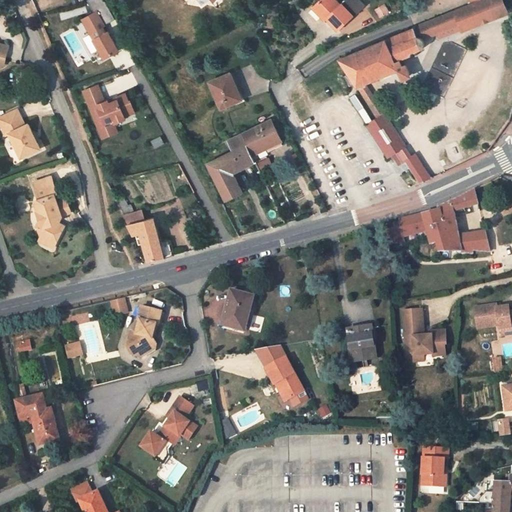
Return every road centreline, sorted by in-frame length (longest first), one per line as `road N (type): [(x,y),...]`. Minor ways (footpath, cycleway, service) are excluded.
road 1 (residential): [(185,265),(199,365),(121,393),(88,455),(0,497)]
road 2 (residential): [(16,0),(86,166),(106,285)]
road 3 (unknown): [(130,45),(247,248)]
road 4 (tertiary): [(511,162),(337,222)]
road 5 (unknown): [(402,202),(370,142),(360,138),(338,150),(338,160),(368,213)]
road 6 (residential): [(298,76),(281,91),(337,222)]
road 7 (tertiary): [(337,222),(185,265)]
